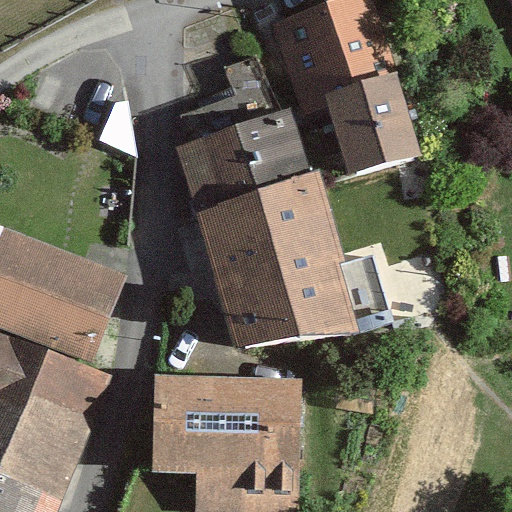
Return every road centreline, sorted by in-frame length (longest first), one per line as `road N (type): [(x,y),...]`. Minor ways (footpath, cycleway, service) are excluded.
road 1 (residential): [(89,511),(150,279),(158,192),(155,4)]
road 2 (residential): [(155,4),(69,33),(0,73)]
